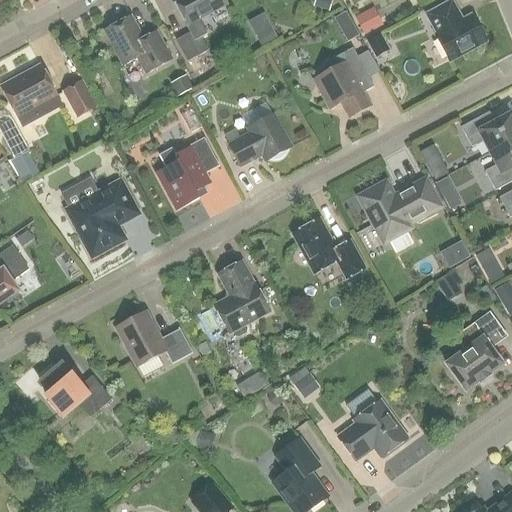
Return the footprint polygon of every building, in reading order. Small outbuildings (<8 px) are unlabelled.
[(224,0),(174,0),(173,1),(186,26),(190,33),(195,42),(200,39),(207,35),(198,20),(227,5),(224,0)] [(319,0),(317,9),(329,12),(331,4),(332,0),(319,0)] [(450,63),(487,43),(472,15),(460,22),(456,15),(459,14),(452,1),(426,15),(436,34),(434,35),(450,63)] [(367,12),(355,18),(359,26),(365,36),(376,30),(367,12)] [(346,13),(334,20),(338,27),(350,21),(346,13)] [(277,39),(264,14),(248,22),(261,47),(277,39)] [(104,32),(123,67),(137,59),(146,74),(172,60),(157,32),(144,39),(131,17),(104,32)] [(190,33),(174,42),(187,64),(208,52),(200,39),(195,42),(190,33)] [(366,42),(376,59),(390,51),(381,35),(366,42)] [(331,72),(315,81),(330,109),(342,103),(350,117),(370,106),(363,94),(374,87),(353,49),(329,62),(327,66),(331,72)] [(57,96),(41,66),(18,79),(19,81),(2,90),(16,115),(33,106),(34,108),(57,96)] [(194,90),(186,76),(171,85),(178,98),(194,90)] [(97,109),(82,82),(62,93),(77,120),(97,109)] [(511,141),(511,114),(488,127),(482,116),(461,128),(472,148),(484,141),(491,153),(511,141)] [(293,148),(274,115),(247,130),(249,134),(240,139),(228,145),(241,168),(262,157),(265,163),(270,161),(275,161),(279,160),(283,158),(286,155),(288,151),(293,148)] [(0,116),(0,135),(14,160),(10,162),(22,185),(40,175),(29,155),(31,154),(30,152),(28,153),(10,120),(5,116),(0,116)] [(235,131),(224,137),(228,145),(240,139),(235,131)] [(176,212),(200,199),(196,192),(211,184),(206,174),(220,167),(204,139),(190,147),(191,148),(176,156),(172,149),(160,156),(166,168),(155,174),(176,212)] [(511,141),(491,153),(497,165),(485,172),(495,191),(511,182),(511,171),(511,169),(511,168),(511,141)] [(437,184),(435,185),(439,192),(441,192),(450,187),(446,180),(437,184)] [(386,184),(360,198),(384,243),(410,229),(408,224),(439,207),(425,182),(394,199),(386,184)] [(138,215),(121,183),(68,211),(93,257),(124,240),(117,226),(138,215)] [(511,191),(499,198),(510,218),(511,217),(511,191)] [(314,275),(337,263),(346,280),(366,270),(351,242),(336,249),(320,220),(292,235),(314,275)] [(24,249),(37,241),(31,232),(18,240),(24,249)] [(456,246),(451,248),(459,264),(470,258),(467,252),(462,242),(456,246)] [(0,305),(19,292),(12,282),(29,270),(13,246),(0,255),(0,305)] [(477,257),(475,258),(483,272),(485,271),(497,265),(488,250),(477,257)] [(245,327),(271,313),(255,284),(242,262),(218,275),(227,293),(225,300),(214,306),(229,335),(234,333),(235,336),(239,337),(246,333),(247,330),(245,327)] [(449,274),(436,282),(444,295),(457,287),(449,274)] [(504,286),(495,291),(502,305),(511,299),(511,288),(509,283),(504,286)] [(482,295),(473,301),(478,307),(486,301),(482,295)] [(465,351),(446,365),(466,391),(479,382),(480,383),(490,376),(489,375),(503,365),(491,348),(507,337),(490,313),(455,338),(465,351)] [(147,314),(117,330),(137,366),(165,351),(172,365),(193,354),(179,329),(178,329),(180,332),(161,341),(147,314)] [(206,343),(197,348),(203,359),(212,354),(206,343)] [(90,419),(112,400),(92,377),(91,378),(92,378),(81,387),(62,364),(40,383),(50,395),(46,399),(62,418),(78,404),(90,419)] [(250,397),(273,383),(265,369),(242,383),(250,397)] [(304,369),(289,380),(302,397),(317,386),(304,369)] [(380,402),(354,421),(357,425),(338,439),(355,462),(374,448),(382,459),(408,440),(380,402)] [(177,429),(163,430),(164,447),(178,446),(177,429)] [(196,447),(196,449),(211,453),(214,442),(199,438),(196,447)] [(309,511),(327,499),(310,475),(320,468),(299,440),(276,457),(288,472),(274,482),(296,511),(309,511)] [(197,511),(228,511),(235,506),(214,482),(190,503),(197,511)] [(511,511),(511,495),(511,494),(487,511),(481,511),(476,505),(466,511),(511,511)]
